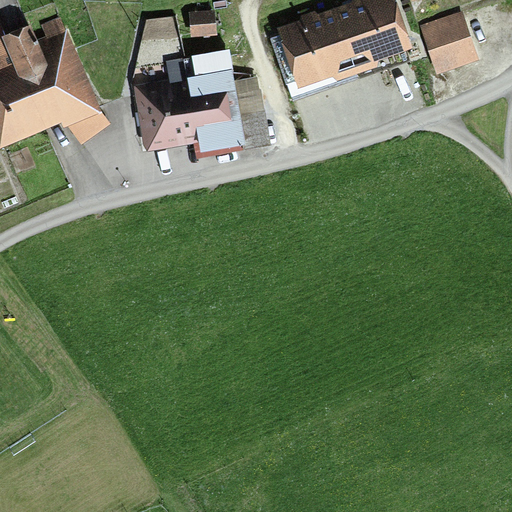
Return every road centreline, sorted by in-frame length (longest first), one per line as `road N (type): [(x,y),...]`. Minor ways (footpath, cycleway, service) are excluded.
road 1 (residential): [(0,241),(51,216),(329,151),(429,116)]
road 2 (unknown): [(241,2),(292,160)]
